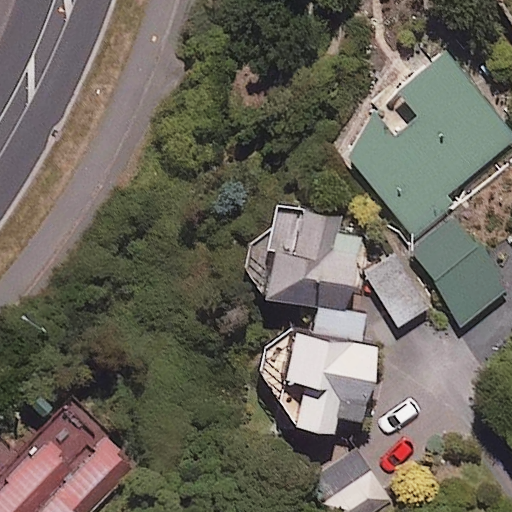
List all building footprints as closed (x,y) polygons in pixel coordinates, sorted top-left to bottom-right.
[(455,199),(446,188),(511,132),(511,127),(441,42),(333,132),(406,220),(415,231),(455,199)] [(341,300),(351,244),(311,237),(318,198),(272,190),(266,224),(261,225),(256,227),(251,230),(247,234),(244,238),(241,242),(240,247),(239,253),(239,258),(239,264),(241,269),(244,273),(247,278),(251,281),(255,285),(316,295),(314,304),(312,317),(287,313),(258,332),(256,360),(287,410),(326,417),(329,402),(356,407),(370,330),(358,328),(362,304),(341,300)] [(507,284),(456,208),(407,241),(459,317),(507,284)] [(511,239),(500,251),(511,263),(511,239)] [(425,301),(392,244),(364,261),(396,318),(425,301)] [(72,396),(0,467),(0,511),(48,511),(119,444),(72,396)] [(369,511),(392,497),(371,466),(326,497),(336,511),(369,511)]
